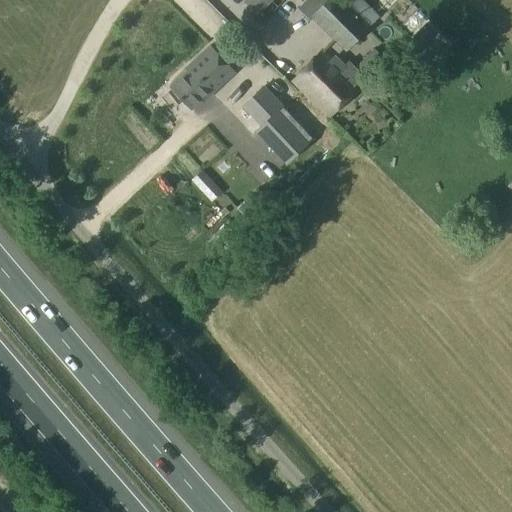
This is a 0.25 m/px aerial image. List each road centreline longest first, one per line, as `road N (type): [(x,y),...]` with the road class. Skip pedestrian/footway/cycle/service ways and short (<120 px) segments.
road 1 (unclassified): [(322,511),(0,131)]
road 2 (motorway): [(208,511),(0,268)]
road 3 (motorway): [(0,364),(123,511)]
road 4 (track): [(22,158),(114,0)]
